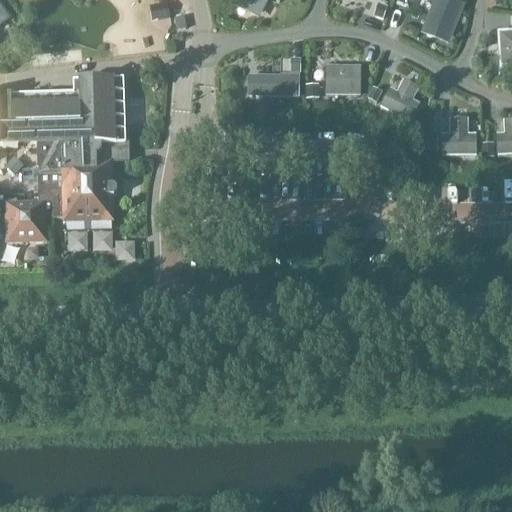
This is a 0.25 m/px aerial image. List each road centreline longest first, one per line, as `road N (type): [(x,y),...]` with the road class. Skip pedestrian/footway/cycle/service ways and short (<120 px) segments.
road 1 (unclassified): [(167,317),(511,304)]
road 2 (unclassified): [(167,317),(165,210),(186,102)]
road 3 (residential): [(194,52),(0,72)]
road 4 (unclassified): [(0,321),(167,317)]
road 5 (residential): [(458,81),(380,43),(313,33)]
road 6 (residential): [(313,33),(194,52)]
